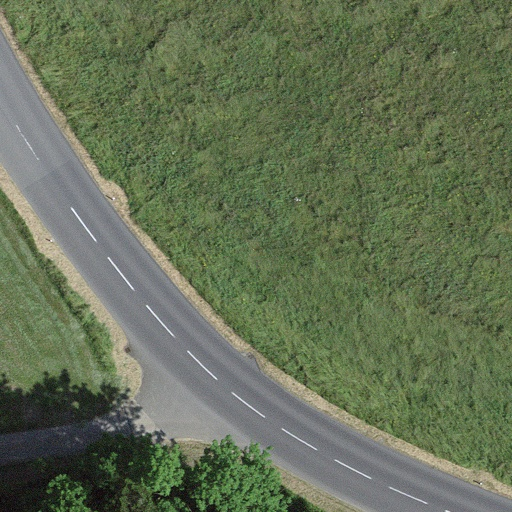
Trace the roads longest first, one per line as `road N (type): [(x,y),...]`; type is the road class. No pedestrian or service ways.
road 1 (tertiary): [(232,420),(61,212),(0,100)]
road 2 (tertiary): [(497,511),(232,420)]
road 3 (unclassified): [(0,444),(232,420)]
